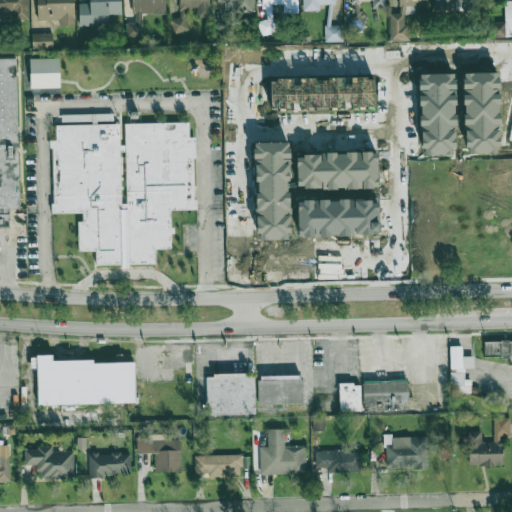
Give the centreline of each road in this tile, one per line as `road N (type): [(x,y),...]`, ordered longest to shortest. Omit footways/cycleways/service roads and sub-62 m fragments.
road 1 (secondary): [(511,290),(0,292)]
road 2 (residential): [(18,511),(511,499)]
road 3 (secondary): [(0,325),(482,324)]
